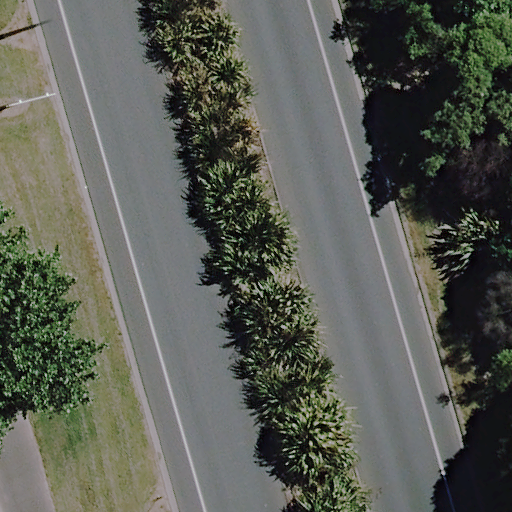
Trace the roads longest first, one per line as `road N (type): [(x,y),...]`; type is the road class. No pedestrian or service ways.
road 1 (secondary): [(264,0),(411,511)]
road 2 (secondary): [(242,511),(100,0)]
